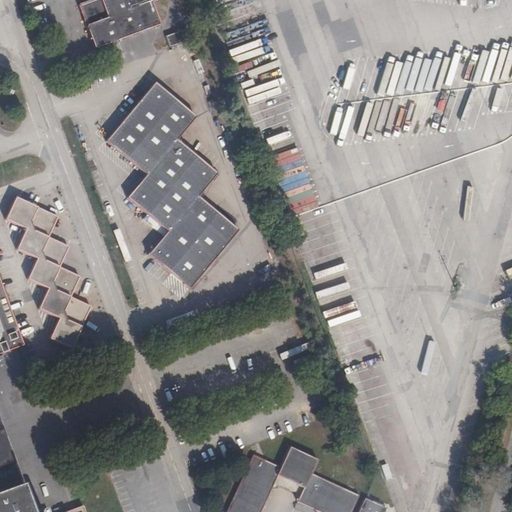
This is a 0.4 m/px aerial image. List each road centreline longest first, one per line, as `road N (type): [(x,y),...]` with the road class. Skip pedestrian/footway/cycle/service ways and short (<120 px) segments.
road 1 (unclassified): [(35,105),(180,57),(268,277),(121,333)]
road 2 (unclassified): [(0,222),(48,358),(121,333)]
road 3 (unclassified): [(9,61),(43,62),(75,47),(49,0)]
